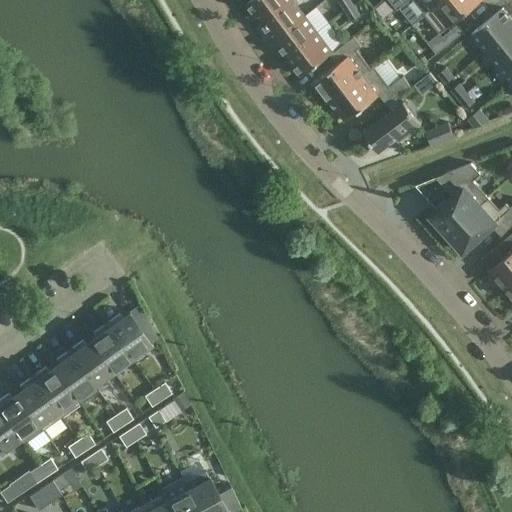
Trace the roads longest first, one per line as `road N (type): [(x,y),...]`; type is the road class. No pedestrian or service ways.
road 1 (residential): [(202,0),(299,140),(468,319),(511,379)]
road 2 (residential): [(0,344),(110,265)]
